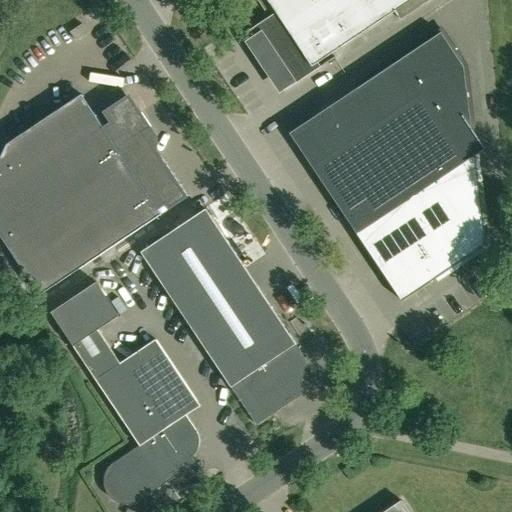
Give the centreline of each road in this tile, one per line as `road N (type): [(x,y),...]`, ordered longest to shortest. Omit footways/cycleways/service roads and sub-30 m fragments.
road 1 (unclassified): [(226,511),(349,423),(366,389),(366,347),(133,0)]
road 2 (unknown): [(272,479),(140,271)]
